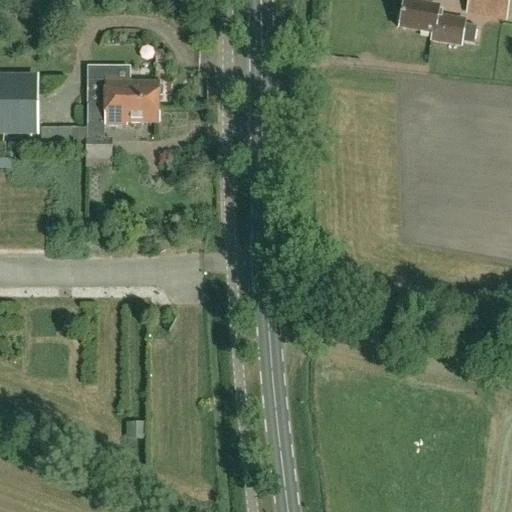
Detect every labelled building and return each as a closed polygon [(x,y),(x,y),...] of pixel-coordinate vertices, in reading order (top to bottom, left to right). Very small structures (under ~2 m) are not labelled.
[(469,0),(467,14),(506,21),(509,0),(469,0)] [(462,48),(463,45),(474,47),(476,29),(465,27),(466,23),(438,18),(440,9),(404,4),(400,31),(433,36),(432,43),(462,48)] [(38,80),(0,79),(0,135),(38,136),(38,80)] [(163,97),(163,90),(160,89),(160,86),(131,85),(131,83),(89,82),(88,107),(123,107),(123,105),(132,106),(132,110),(160,110),(160,99),(163,97)] [(159,126),(160,110),(132,110),(132,106),(123,105),(123,107),(88,107),(88,128),(106,129),(106,128),(128,128),(128,126),(159,126)] [(47,136),(47,149),(69,149),(69,137),(47,136)] [(112,159),(112,142),(86,143),(86,159),(112,159)] [(11,170),(12,161),(0,161),(0,170),(11,170)]
